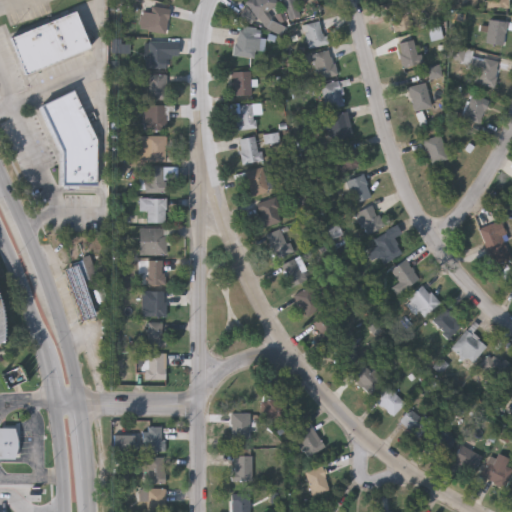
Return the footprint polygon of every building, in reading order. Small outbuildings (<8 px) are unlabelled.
[(314,0),(318,12),(305,16),(300,0),(314,0)] [(509,0),(490,0),(491,10),(510,10),(509,0)] [(140,28),(143,6),(150,7),(150,4),(169,8),(165,33),(140,28)] [(394,32),(388,8),(405,4),(412,27),(394,32)] [(90,46),(26,72),(11,36),(76,10),(90,46)] [(485,43),(487,18),(506,20),(504,45),(485,43)] [(308,48),(302,24),(319,19),(326,42),(308,48)] [(260,35),(253,58),(231,52),(239,28),(260,35)] [(403,69),(398,41),(414,38),(420,65),(403,69)] [(164,40),(165,67),(145,67),(145,40),(164,40)] [(336,73),(317,79),(310,54),(329,48),(336,73)] [(499,60),(493,85),(473,81),(476,68),(463,65),(465,53),(499,60)] [(232,94),(231,70),(250,70),(251,94),(232,94)] [(164,99),(146,99),(146,73),(164,73),(164,99)] [(343,105),(325,108),(320,83),(338,79),(343,105)] [(407,85),(424,81),(431,106),(413,110),(407,85)] [(60,151),(37,104),(72,87),(97,140),(97,184),(60,184),(60,151)] [(479,123),(460,116),(470,91),(489,99),(479,123)] [(142,129),(142,104),(166,104),(166,129),(142,129)] [(234,104),(253,104),(253,128),(234,128),(234,104)] [(330,113),(348,111),(351,136),(332,138),(330,113)] [(447,158),(430,163),(423,138),(440,133),(447,158)] [(138,135),(165,135),(165,160),(138,160),(138,135)] [(241,163),(238,138),(257,135),(261,160),(241,163)] [(343,170),(336,146),(353,141),(360,165),(343,170)] [(165,191),(145,191),(145,165),(165,165),(165,191)] [(269,190),(250,195),(244,171),(262,166),(269,190)] [(354,202),(345,180),(362,173),(371,196),(354,202)] [(280,207),(276,208),(280,220),(263,225),(255,202),(277,195),(280,207)] [(165,197),(165,221),(146,221),(146,210),(139,210),(139,197),(165,197)] [(354,213),(371,202),(384,223),(367,234),(354,213)] [(377,246),(372,238),(395,224),(400,232),(392,237),(401,252),(381,264),(372,249),(377,246)] [(507,257),(490,263),(478,230),(496,224),(507,257)] [(264,233),(281,226),(291,251),(275,258),(264,233)] [(139,253),(139,227),(165,227),(165,253),(139,253)] [(279,264),(296,256),(306,279),(289,287),(279,264)] [(399,280),(390,269),(404,258),(419,276),(397,294),(391,286),(399,280)] [(147,283),(147,259),(164,259),(164,283),(147,283)] [(81,319),(64,267),(78,262),(95,314),(81,319)] [(439,302),(423,316),(406,297),(422,283),(439,302)] [(303,315),(294,292),(311,285),(321,308),(303,315)] [(146,315),(146,290),(164,290),(164,315),(146,315)] [(462,323),(448,337),(431,319),(445,306),(462,323)] [(312,322),(328,314),(339,336),(323,344),(312,322)] [(0,315),(0,343),(11,338),(0,315)] [(147,345),(147,321),(164,321),(164,345),(147,345)] [(471,363),(450,347),(465,329),(485,344),(471,363)] [(345,368),(329,350),(343,338),(359,356),(345,368)] [(497,380),(478,364),(490,350),(508,366),(497,380)] [(164,378),(148,378),(148,352),(164,352),(164,378)] [(350,378),(361,366),(374,379),(363,391),(350,378)] [(404,402),(392,416),(373,399),(385,385),(404,402)] [(260,398),(286,398),(286,417),(260,417),(260,398)] [(430,422),(418,438),(398,423),(409,407),(430,422)] [(249,412),(249,438),(230,438),(230,412),(249,412)] [(307,457),(288,429),(306,417),(324,445),(307,457)] [(143,450),(143,425),(162,425),(162,450),(143,450)] [(454,433),(447,452),(426,444),(433,425),(454,433)] [(0,462),(0,431),(14,431),(17,442),(17,451),(14,462),(0,462)] [(132,435),(132,450),(115,450),(115,435),(132,435)] [(458,464),(453,474),(446,470),(460,444),(481,455),(473,471),(458,464)] [(511,465),(503,485),(480,475),(491,451),(511,460),(511,465)] [(251,454),(251,480),(233,480),(233,454),(251,454)] [(164,456),(164,483),(143,483),(143,456),(164,456)] [(304,470),(322,466),(329,489),(311,495),(304,470)] [(164,488),(164,511),(145,511),(145,488),(164,488)] [(249,492),(249,511),(230,511),(230,492),(249,492)]
